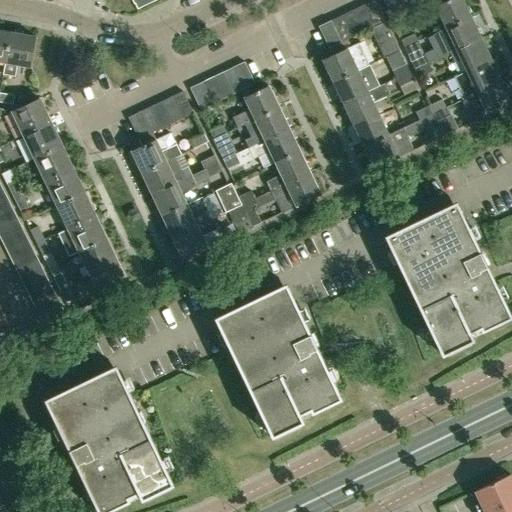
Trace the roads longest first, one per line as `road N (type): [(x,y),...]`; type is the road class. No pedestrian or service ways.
road 1 (residential): [(511,364),(218,511)]
road 2 (primary): [(287,511),(511,404)]
road 3 (residential): [(171,75),(335,0)]
road 4 (residential): [(152,32),(110,34),(0,7)]
road 5 (residential): [(375,511),(511,444)]
